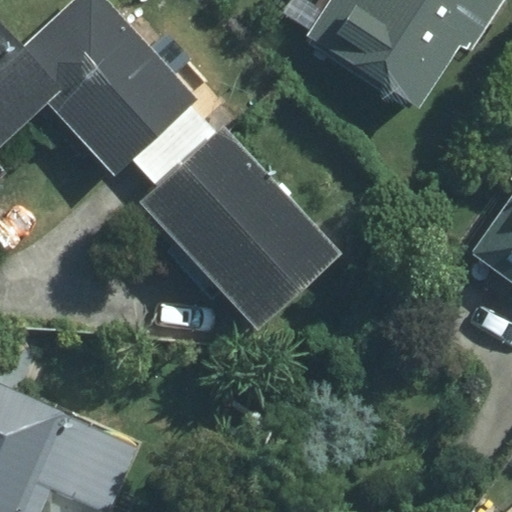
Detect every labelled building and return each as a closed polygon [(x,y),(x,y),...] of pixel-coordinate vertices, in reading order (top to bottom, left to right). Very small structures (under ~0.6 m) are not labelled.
[(36,109),(100,181),(121,162),(189,103),(97,0),(70,0),(14,49),(53,94),(36,109)] [(331,0),(303,42),(405,110),(446,48),(460,57),(496,2),(492,0),(331,0)] [(0,142),(36,109),(53,94),(14,49),(0,35),(0,142)] [(189,103),(121,162),(144,188),(212,129),(189,103)] [(144,188),(124,206),(243,337),(329,260),(212,129),(144,188)] [(511,168),(453,262),(511,298),(511,168)] [(125,422),(0,377),(0,511),(8,511),(23,472),(97,499),(125,422)]
